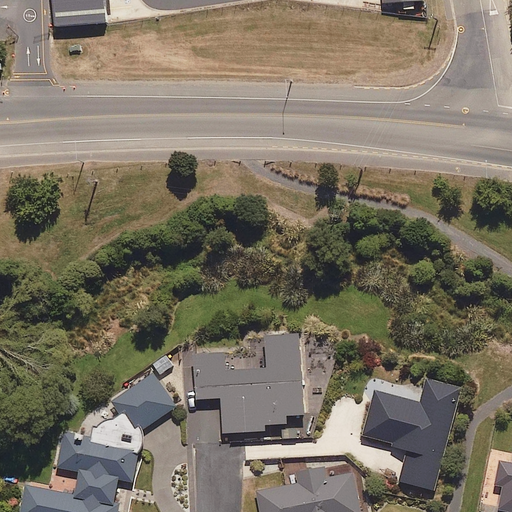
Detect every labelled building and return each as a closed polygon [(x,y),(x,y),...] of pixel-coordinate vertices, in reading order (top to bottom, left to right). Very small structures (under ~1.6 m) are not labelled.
[(52,0),(55,28),(109,24),(106,0),(52,0)] [(303,410),(298,328),(262,330),(263,355),(245,356),(246,365),(224,366),(223,348),(188,350),(189,366),(195,366),(196,396),(220,394),(222,430),(263,428),(263,422),(286,420),(285,411),(303,410)] [(174,364),(164,351),(151,362),(160,374),(174,364)] [(139,429),(175,403),(152,370),(116,395),(139,429)] [(434,486),(460,384),(426,375),(420,399),(373,388),(362,433),(407,445),(399,478),(434,486)] [(133,480),(138,450),(62,435),(56,465),(79,469),(74,493),(26,484),(20,511),(117,511),(119,503),(113,501),(118,477),(133,480)] [(326,475),(324,460),(298,465),(300,481),(257,488),(260,511),(360,511),(354,471),(326,475)] [(511,478),(504,477),(498,507),(511,510),(511,478)]
